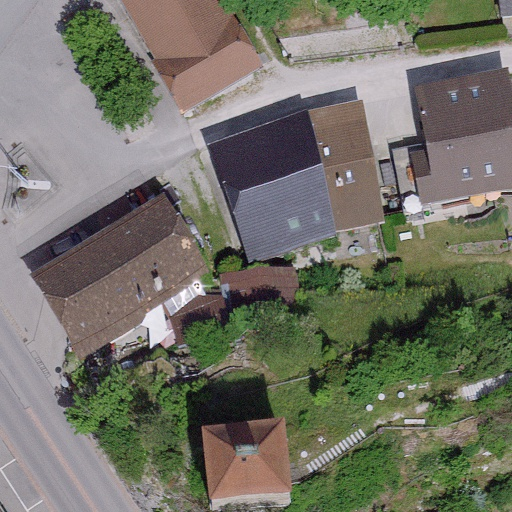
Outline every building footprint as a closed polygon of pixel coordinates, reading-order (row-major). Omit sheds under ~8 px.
[(258,71),(221,0),(121,0),(180,112),(258,71)] [(511,0),(500,0),(503,26),(511,24),(511,0)] [(511,89),(421,103),(431,167),(421,168),(428,215),(511,202),(511,89)] [(310,126),(344,241),(387,235),(370,117),(310,126)] [(310,126),(219,155),(255,273),(346,245),(344,241),(310,126)] [(216,287),(166,209),(44,285),(94,364),(216,287)] [(321,430),(244,435),(248,498),(325,493),(321,430)]
